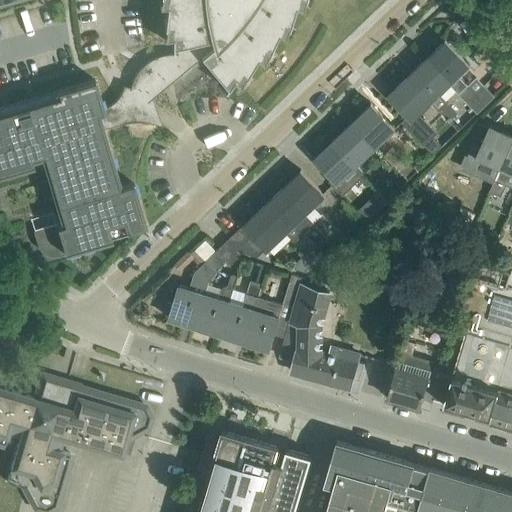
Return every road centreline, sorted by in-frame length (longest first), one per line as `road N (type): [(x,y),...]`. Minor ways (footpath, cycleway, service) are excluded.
road 1 (residential): [(77,322),(418,0)]
road 2 (residential): [(511,463),(77,322)]
